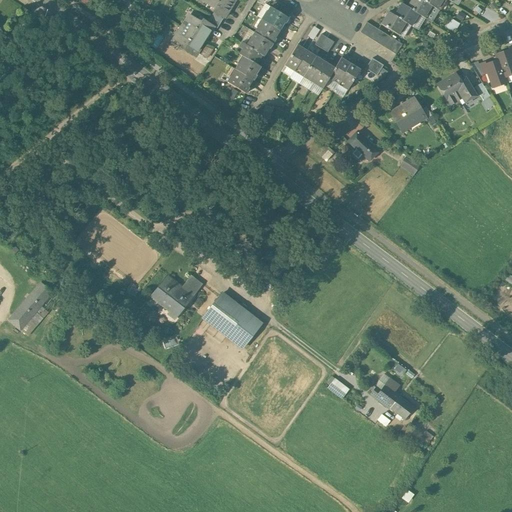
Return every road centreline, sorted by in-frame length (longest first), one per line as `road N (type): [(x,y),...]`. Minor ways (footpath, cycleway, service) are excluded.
road 1 (primary): [(511,354),(270,169)]
road 2 (primary): [(270,169),(45,0)]
road 3 (residential): [(270,169),(463,45),(511,27)]
